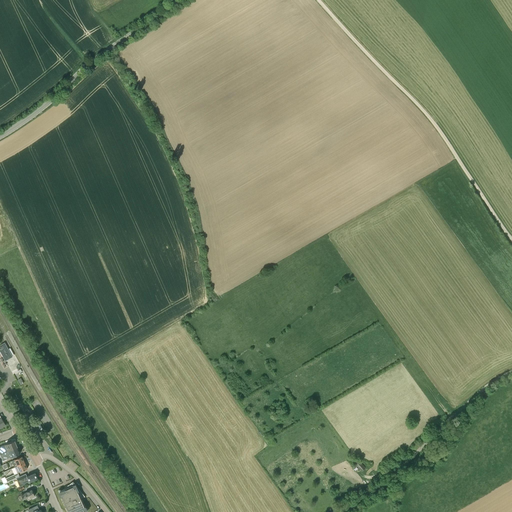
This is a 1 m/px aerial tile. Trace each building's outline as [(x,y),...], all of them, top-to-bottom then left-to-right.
[(0,350),(0,351),(2,351),(6,359),(7,359),(6,359),(10,357),(6,348),(7,347),(5,344),(0,346),(0,350)] [(8,451),(17,446),(15,440),(5,444),(8,451)] [(0,454),(3,461),(3,460),(20,453),(17,446),(8,451),(0,454)] [(15,467),(25,463),(22,456),(12,461),(15,467)] [(356,458),(354,461),(356,463),(353,467),(354,469),(357,466),(363,471),(366,467),(356,458)] [(15,467),(17,473),(18,473),(27,469),(25,463),(15,467)] [(19,476),(18,473),(17,473),(5,478),(7,482),(16,478),(18,477),(19,476)] [(19,487),(20,486),(38,478),(37,478),(38,477),(37,476),(36,476),(35,473),(27,476),(26,474),(16,478),(19,487)] [(84,496),(85,497),(73,481),(68,485),(69,487),(60,491),(62,493),(59,494),(64,505),(67,511),(84,511),(83,510),(86,509),(81,498),(84,496)] [(31,498),(31,497),(35,496),(31,489),(29,490),(29,491),(25,493),(21,495),(23,499),(27,497),(28,500),(31,498)]
